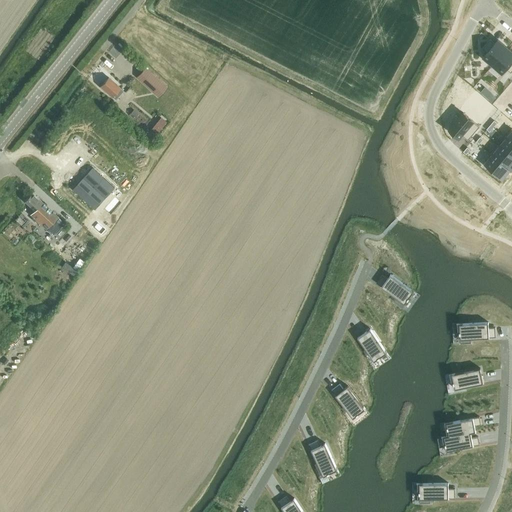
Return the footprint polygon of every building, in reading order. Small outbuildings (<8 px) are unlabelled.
[(490,39),(482,49),(487,53),(483,57),(493,65),(507,48),(498,40),(495,43),(490,39)] [(511,52),(507,48),(493,65),(502,73),(506,69),(511,73),(511,71),(511,52)] [(145,67),(136,77),(158,98),(167,87),(145,67)] [(115,100),(123,91),(120,88),(108,77),(100,87),(112,97),(115,100)] [(454,124),(449,130),(459,138),(462,135),(468,140),(480,127),(464,113),(459,118),(456,115),(451,121),(454,124)] [(161,117),(151,128),(157,133),(166,121),(161,117)] [(511,143),(507,139),(500,147),(511,157),(511,143)] [(498,146),(491,154),(493,155),(508,168),(511,162),(511,157),(500,147),(498,146)] [(493,155),(485,164),(502,178),(509,169),(508,168),(493,155)] [(105,159),(97,168),(121,189),(129,180),(105,159)] [(86,168),(66,190),(75,199),(80,193),(91,203),(86,208),(95,217),(115,195),(106,186),(101,192),(90,182),(95,177),(86,168)] [(52,235),(64,223),(32,193),(25,201),(35,210),(31,215),(34,218),(32,219),(34,221),(35,220),(52,235)] [(382,275),(376,283),(396,297),(394,301),(402,307),(414,291),(391,274),(387,279),(382,275)] [(460,332),(459,332),(459,335),(460,335),(460,344),(471,343),(471,339),(496,337),(495,327),(489,327),(489,322),(460,324),(460,332)] [(371,329),(358,337),(375,362),(378,359),(379,359),(381,358),(380,357),(387,353),(371,329)] [(480,368),(452,374),(454,382),(453,382),(453,385),(454,385),(455,389),(483,383),(480,368)] [(340,384),(332,390),(354,418),(357,416),(358,416),(359,414),(366,409),(348,386),(344,389),(340,384)] [(479,417),(447,423),(448,427),(447,428),(448,430),(449,436),(471,432),(476,431),(475,426),(481,425),(479,417)] [(449,436),(444,437),(445,444),(445,447),(446,446),(447,451),(480,445),(478,437),(472,438),(471,432),(449,436)] [(318,440),(309,444),(319,466),(315,468),(320,478),(338,470),(326,443),(321,445),(318,440)] [(419,492),(419,494),(420,494),(420,503),(430,503),(430,499),(455,498),(455,488),(449,488),(449,483),(420,483),(419,492)] [(286,496),(278,501),(285,511),(303,511),(295,498),(290,501),(286,496)]
